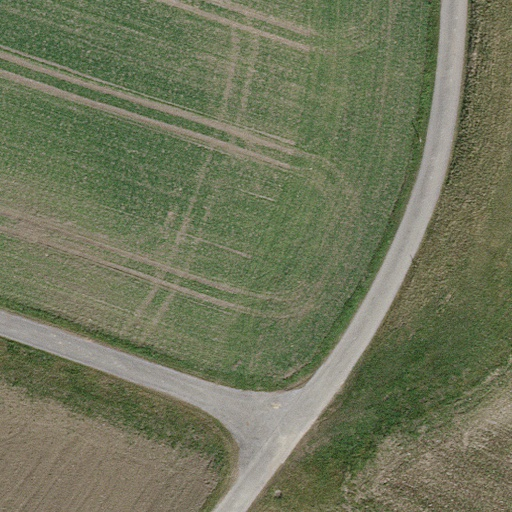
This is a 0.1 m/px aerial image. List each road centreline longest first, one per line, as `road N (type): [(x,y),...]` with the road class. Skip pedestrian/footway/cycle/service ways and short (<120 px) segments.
road 1 (unclassified): [(455,0),(441,137),(405,249),(347,355),(229,511)]
road 2 (track): [(294,428),(0,323)]
